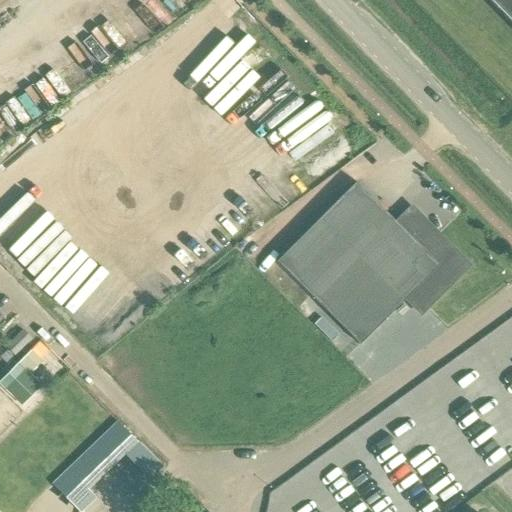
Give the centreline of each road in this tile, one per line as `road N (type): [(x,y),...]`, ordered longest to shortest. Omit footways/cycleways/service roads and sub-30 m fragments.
road 1 (unclassified): [(228,508),(511,294)]
road 2 (unclassified): [(0,278),(228,508)]
road 3 (tertiary): [(511,180),(330,0)]
